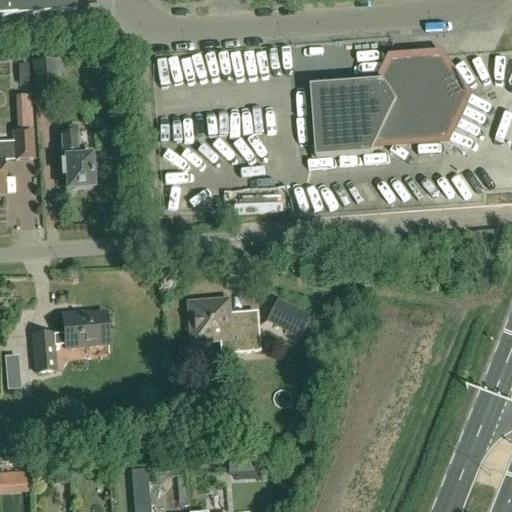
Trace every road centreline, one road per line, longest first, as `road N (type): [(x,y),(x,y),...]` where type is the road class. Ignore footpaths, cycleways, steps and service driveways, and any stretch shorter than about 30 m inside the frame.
road 1 (residential): [(136,34),(475,9),(490,0)]
road 2 (residential): [(0,257),(248,240)]
road 3 (primary): [(493,399),(448,511)]
